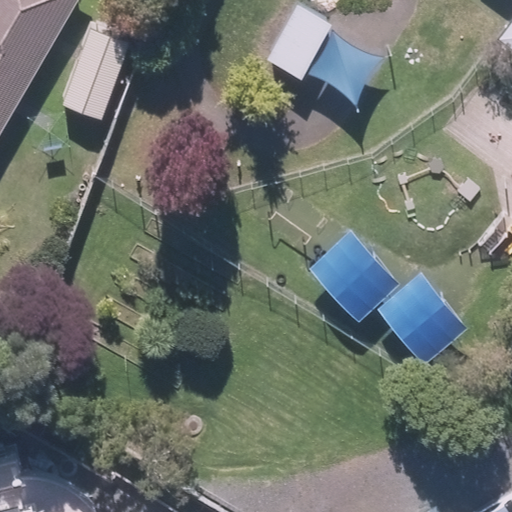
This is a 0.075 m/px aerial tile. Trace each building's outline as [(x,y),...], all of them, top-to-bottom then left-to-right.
[(0,0),(0,138),(78,0),(0,0)] [(335,17),(305,0),(299,0),(269,52),(304,72),(335,17)] [(401,282),(351,229),(310,267),(360,320),(401,282)] [(467,327),(420,272),(378,308),(424,363),(467,327)] [(0,511),(57,511),(53,492),(31,497),(28,483),(0,489),(0,511)]
